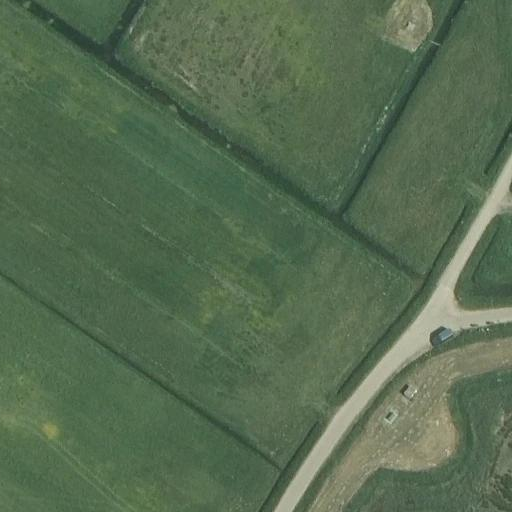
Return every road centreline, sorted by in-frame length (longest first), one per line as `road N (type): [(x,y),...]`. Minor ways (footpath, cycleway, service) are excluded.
road 1 (unclassified): [(283,511),(332,433),(445,286)]
road 2 (track): [(445,286),(511,169)]
